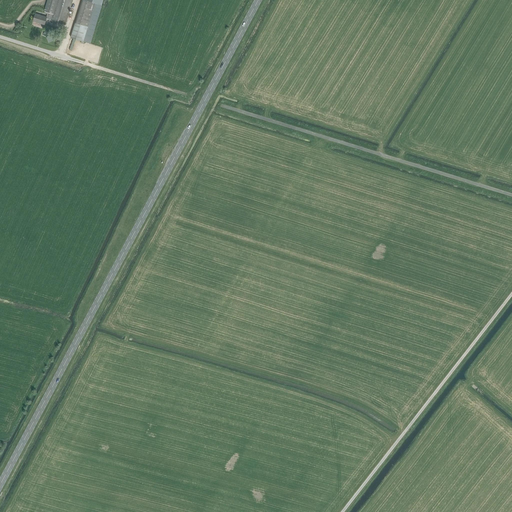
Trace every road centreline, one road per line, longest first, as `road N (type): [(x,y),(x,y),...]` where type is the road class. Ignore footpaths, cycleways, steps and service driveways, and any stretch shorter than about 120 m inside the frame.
road 1 (primary): [(258,0),(0,484)]
road 2 (track): [(222,105),(511,195)]
road 3 (track): [(342,511),(511,293)]
